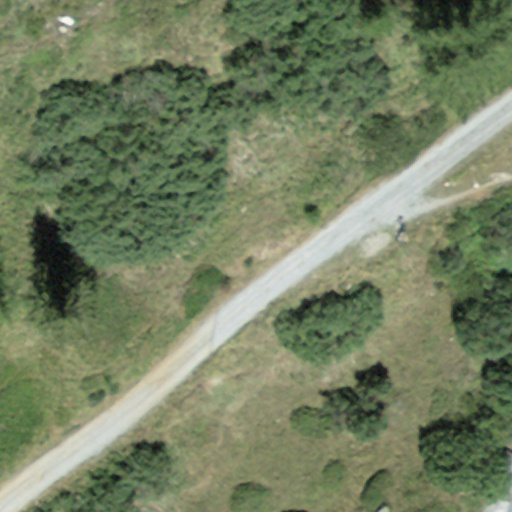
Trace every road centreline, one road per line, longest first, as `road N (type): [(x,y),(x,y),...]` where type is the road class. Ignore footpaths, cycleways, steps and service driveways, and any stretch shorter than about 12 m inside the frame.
road 1 (track): [(0,510),(384,196)]
road 2 (track): [(511,109),(384,196)]
